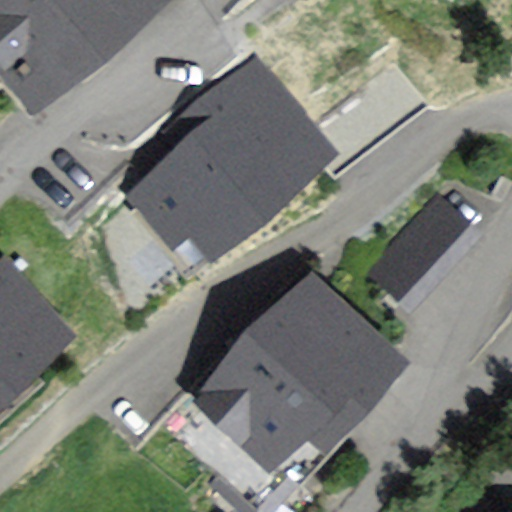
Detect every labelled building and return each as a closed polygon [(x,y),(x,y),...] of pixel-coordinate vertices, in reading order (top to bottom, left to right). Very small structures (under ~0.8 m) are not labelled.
[(0,0),(0,72),(33,112),(167,0),(0,0)] [(180,147),(125,192),(194,274),(342,152),(259,53),(166,130),(180,147)] [(367,268),(413,304),(484,214),(438,178),(367,268)] [(0,257),(0,409),(81,336),(5,253),(0,257)] [(314,273),(195,401),(274,474),(308,437),(326,453),(411,361),(314,273)]
